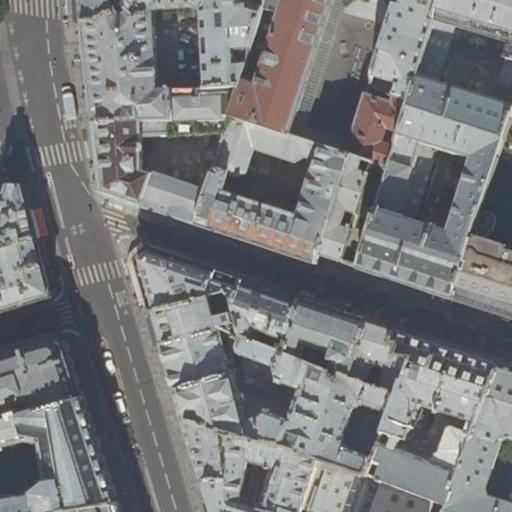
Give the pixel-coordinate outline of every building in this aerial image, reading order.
[(81,0),(82,0),(84,24),(97,23),(130,3),(133,0),(81,0)] [(89,74),(94,125),(171,121),(168,94),(168,92),(158,92),(155,15),(161,10),(194,8),(201,12),(205,91),(240,90),(242,84),(256,37),(264,10),(267,0),(133,0),(130,3),(97,23),(84,24),(89,74)] [(372,0),(272,0),(269,12),(264,10),(256,37),(260,40),(245,84),(242,84),(240,90),(232,117),(243,121),(291,136),(335,0),(347,0),(345,11),(378,21),(380,13),(393,17),(397,6),(372,0)] [(395,95),(410,100),(358,268),(406,284),(453,300),(471,246),(511,117),(511,0),(441,0),(440,5),(422,0),(406,0),(404,3),(403,7),(397,6),(393,17),(371,88),(395,95)] [(149,210),(254,245),(317,266),(320,256),(342,263),(373,164),(348,155),(291,136),(243,121),(239,131),(228,128),(232,117),(240,90),(205,91),(168,94),(171,121),(94,125),(97,159),(101,193),(105,196),(149,210)] [(357,269),(358,268),(410,100),(395,95),(392,105),(366,98),(348,155),(373,164),(342,263),(343,263),(343,265),(349,266),(357,269)] [(1,210),(0,214),(0,221),(30,211),(28,205),(25,194),(23,188),(8,187),(1,210)] [(0,250),(37,239),(34,225),(30,211),(0,221),(0,250)] [(0,314),(20,308),(53,298),(37,239),(0,250),(0,314)] [(500,315),(511,318),(511,261),(507,254),(479,245),(475,248),(471,246),(453,300),(500,315)] [(147,287),(154,313),(229,292),(233,304),(237,305),(245,283),(194,266),(149,251),(139,261),(147,287)] [(272,292),(245,283),(237,305),(233,304),(243,337),(285,354),(301,302),(272,292)] [(159,329),(163,345),(220,329),(243,337),(233,304),(229,292),(154,313),(159,329)] [(337,314),(301,302),(285,354),(318,367),(322,356),(319,355),(321,352),(332,356),(328,370),(351,379),(368,324),(337,314)] [(384,329),(368,324),(351,379),(397,397),(402,384),(404,385),(412,362),(397,356),(400,347),(393,344),(397,334),(384,329)] [(163,345),(173,378),(177,393),(180,403),(186,422),(254,441),(319,461),(330,464),(368,476),(397,397),(351,379),(328,370),(318,367),(285,354),(243,337),(220,329),(163,345)] [(368,476),(448,506),(500,367),(456,353),(397,334),(393,344),(400,347),(397,356),(412,362),(404,385),(402,384),(397,397),(368,476)] [(0,425),(85,400),(75,371),(66,344),(53,337),(3,353),(0,353),(0,425)] [(445,511),(511,511),(511,371),(500,367),(448,506),(445,511)] [(172,395),(177,393),(173,378),(167,380),(172,395)] [(85,400),(0,425),(0,511),(77,511),(81,511),(119,506),(102,453),(85,400)] [(445,511),(448,506),(368,476),(330,464),(311,511),(300,511),(319,461),(254,441),(186,422),(198,464),(211,511),(445,511)]
